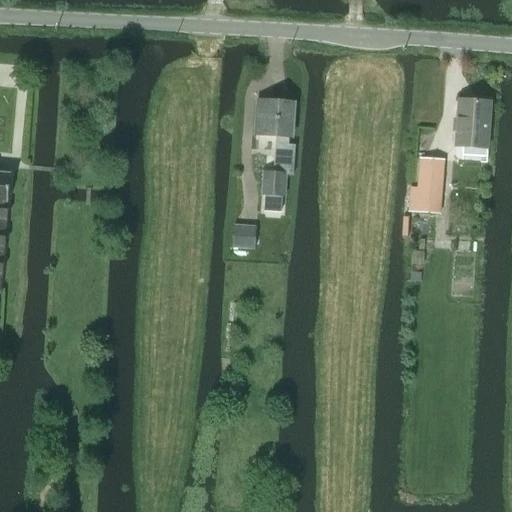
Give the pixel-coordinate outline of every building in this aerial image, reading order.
[(278,145),(276,172),(263,171),(261,193),(264,193),(262,209),(279,211),(281,195),(284,195),(286,174),(293,175),(296,147),(289,146),(289,135),(292,135),(294,101),(258,99),(256,135),(276,136),(276,145),(278,145)] [(491,101),(458,99),(454,146),(487,149),(491,101)] [(417,185),(417,190),(442,192),(442,187),(443,185),(445,160),(424,158),(419,158),(417,185)] [(11,176),(0,174),(0,269),(6,202),(8,203),(11,176)] [(410,212),(440,215),(442,192),(411,189),(410,212)] [(234,248),(255,249),(256,226),(235,226),(234,248)]
